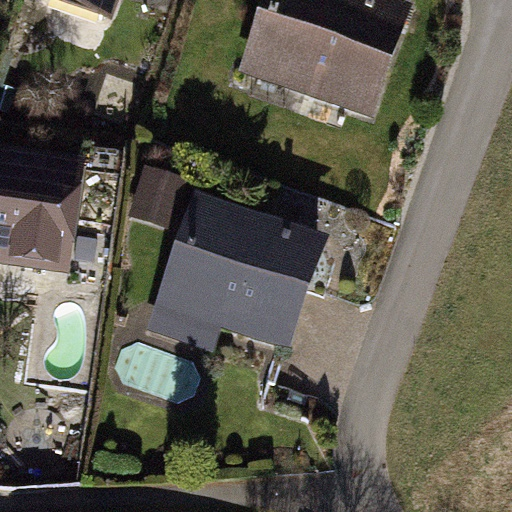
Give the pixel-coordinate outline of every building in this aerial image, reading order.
[(129,0),(64,0),(121,22),(129,0)] [(422,12),(388,0),(279,0),(252,77),(382,123),(422,12)] [(0,145),(0,254),(82,269),(101,163),(0,145)] [(198,186),(160,171),(143,213),(181,228),(198,186)] [(344,240),(211,192),(171,303),(304,351),(344,240)]
